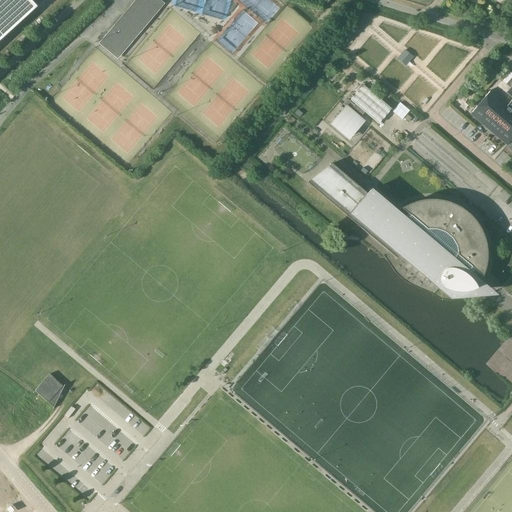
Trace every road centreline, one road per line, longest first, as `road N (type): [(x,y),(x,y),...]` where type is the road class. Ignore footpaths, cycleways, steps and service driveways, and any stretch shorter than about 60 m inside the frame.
road 1 (residential): [(511,181),(430,114),(496,36)]
road 2 (unclassified): [(0,119),(120,2)]
